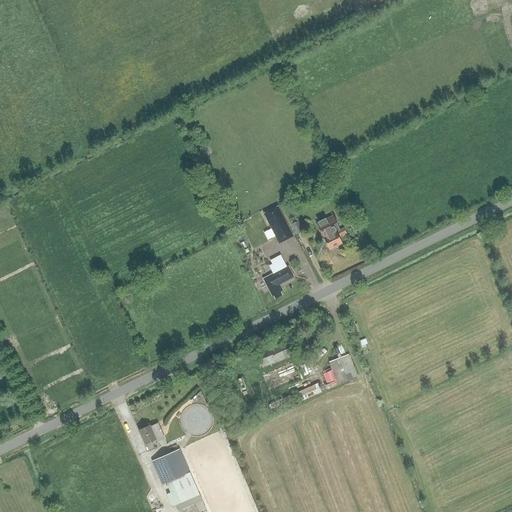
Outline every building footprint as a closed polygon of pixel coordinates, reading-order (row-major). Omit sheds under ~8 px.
[(279,244),(294,237),(278,205),(263,213),(279,244)] [(317,224),(315,219),(320,231),(321,231),(324,238),(329,250),(342,244),(339,237),(346,234),(344,229),(340,230),(337,223),(332,211),(331,211),(333,216),(317,224)] [(304,232),(298,221),(291,224),(296,235),(304,232)] [(263,278),(272,296),(273,296),(275,299),(282,295),(280,292),(282,291),(279,285),(293,277),(288,266),(286,267),(280,256),(271,261),(273,264),(269,266),(273,273),(263,278)] [(282,359),(291,356),(290,353),(293,352),(290,344),(284,346),(283,344),(257,354),(262,367),(282,359)] [(340,358),(329,362),(339,384),(350,380),(340,358)] [(301,400),(323,392),(319,382),(297,391),(301,400)] [(145,445),(146,444),(149,451),(154,449),(151,442),(156,440),(150,425),(138,431),(145,445)] [(189,473),(179,449),(152,461),(162,485),(189,473)] [(199,495),(193,482),(178,490),(167,495),(172,507),(183,502),(199,495)]
